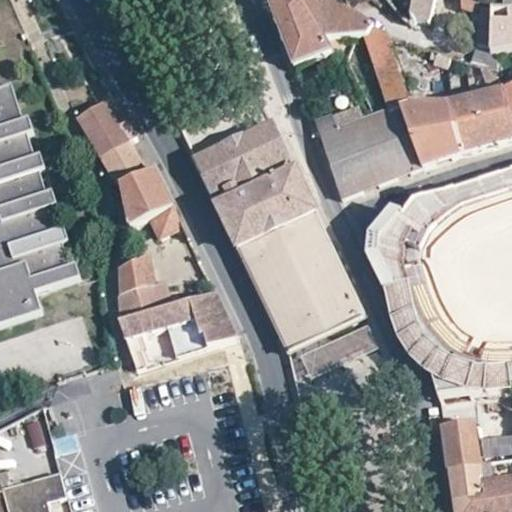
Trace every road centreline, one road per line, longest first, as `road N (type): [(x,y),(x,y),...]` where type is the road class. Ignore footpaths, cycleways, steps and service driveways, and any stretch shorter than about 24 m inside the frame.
road 1 (tertiary): [(300,511),(269,357),(177,168),(82,0)]
road 2 (residential): [(435,511),(405,364),(346,233)]
road 3 (residential): [(253,2),(346,233)]
road 4 (residential): [(346,233),(397,202),(511,161)]
